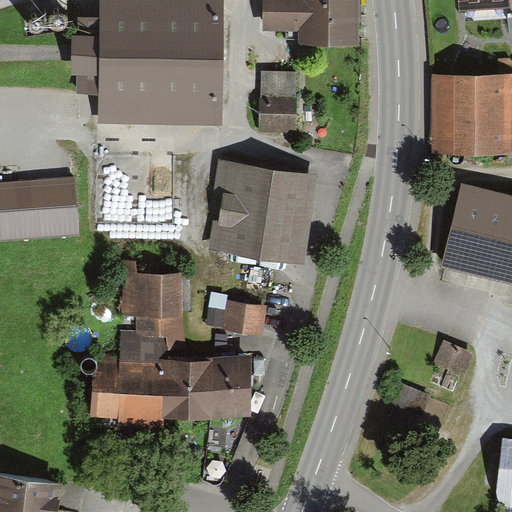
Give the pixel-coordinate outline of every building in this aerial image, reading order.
[(223,0),(99,0),(99,34),(73,33),(73,74),(79,74),(78,94),(99,95),(99,124),(222,126),(223,0)] [(300,32),(301,45),(360,44),(359,0),(263,0),(264,32),(300,32)] [(511,0),(461,0),(462,10),(511,6),(511,0)] [(301,72),(262,71),(260,135),(300,136),(301,72)] [(511,74),(429,75),(429,155),(511,154),(511,74)] [(222,160),(211,248),(304,264),(321,176),(222,160)] [(0,182),(0,241),(82,236),(78,176),(0,182)] [(511,194),(462,184),(443,268),(511,283),(511,194)] [(187,335),(182,271),(140,272),(140,259),(116,261),(117,277),(125,277),(124,316),(141,315),(141,330),(141,337),(160,336),(187,335)] [(228,296),(214,294),(209,324),(223,327),(228,296)] [(224,330),(263,337),(269,308),(230,301),(224,330)] [(164,417),(252,416),(252,356),(161,359),(160,336),(141,337),(141,330),(122,329),(120,360),(97,358),(90,419),(120,418),(120,429),(164,428),(164,417)] [(446,339),(433,363),(457,376),(469,350),(446,339)] [(443,402),(405,383),(390,411),(430,430),(443,402)] [(511,511),(511,438),(505,438),(503,453),(488,452),(485,488),(496,489),(493,511),(511,511)] [(60,511),(64,482),(0,472),(0,511),(60,511)] [(61,508),(78,511),(81,491),(64,488),(61,508)]
